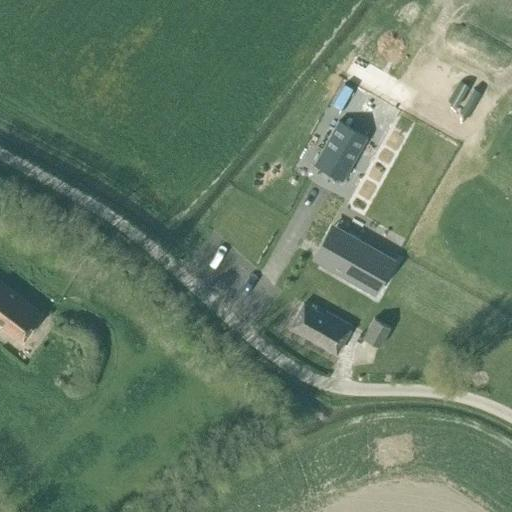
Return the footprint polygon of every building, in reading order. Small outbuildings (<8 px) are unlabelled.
[(338,121),(311,164),(339,181),(365,139),(338,121)] [(349,235),(330,266),(376,294),(393,266),(395,263),(349,235)] [(0,326),(21,342),(41,316),(0,283),(0,326)] [(335,354),(351,327),(326,313),(324,316),(303,305),(288,328),(335,354)] [(364,338),(379,347),(390,327),(375,319),(364,338)]
